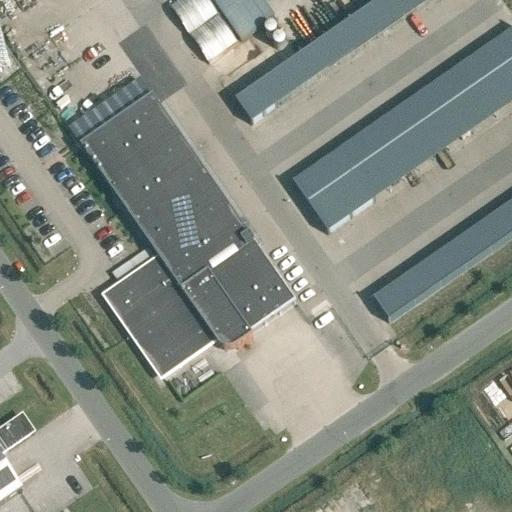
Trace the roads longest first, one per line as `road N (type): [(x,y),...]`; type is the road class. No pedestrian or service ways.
road 1 (unclassified): [(224,511),(511,312)]
road 2 (unclassified): [(170,511),(0,268)]
road 3 (unknown): [(88,395),(46,428),(0,483)]
